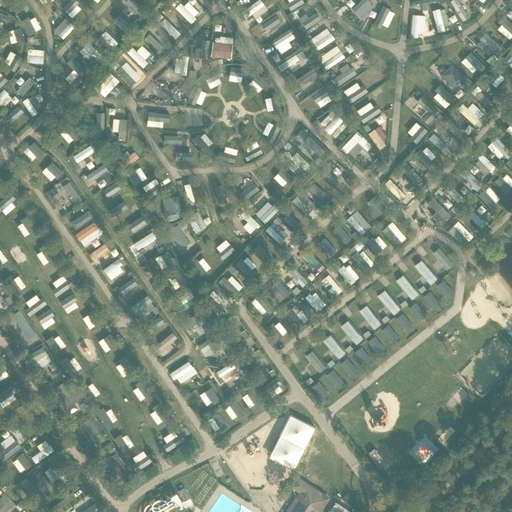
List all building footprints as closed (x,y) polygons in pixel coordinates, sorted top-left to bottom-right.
[(82,0),(93,9),(100,0),(82,0)] [(125,0),(124,1),(137,14),(142,9),(132,0),(125,0)] [(259,0),(249,7),(256,18),(268,10),(261,0),(259,0)] [(306,0),(285,0),(284,1),(291,10),(306,0)] [(368,0),(360,0),(352,9),(362,18),(375,6),(368,0)] [(463,22),(471,17),(459,0),(452,0),(450,2),(463,22)] [(175,9),(190,23),(200,13),(188,2),(183,7),(180,3),(175,9)] [(75,22),(80,16),(67,4),(61,10),(75,22)] [(381,30),(391,8),(383,4),(372,26),(381,30)] [(445,30),(444,26),(449,25),(445,8),(432,11),(437,32),(445,30)] [(271,40),(278,36),(275,31),(288,23),(281,12),(262,23),(271,40)] [(317,12),(309,18),(306,13),(300,17),(308,28),(322,18),(317,12)] [(118,13),(112,18),(124,31),(130,26),(118,13)] [(0,22),(4,26),(12,19),(8,14),(0,20),(0,22)] [(411,14),(410,37),(419,37),(419,33),(425,33),(426,15),(411,14)] [(511,34),(511,33),(511,23),(502,15),(497,20),(511,34)] [(158,23),(175,40),(181,33),(165,17),(158,23)] [(63,39),(75,27),(65,18),(54,30),(63,39)] [(40,26),(26,29),(27,36),(41,33),(40,26)] [(316,52),(335,38),(327,28),(308,41),(316,52)] [(107,49),(115,40),(105,31),(97,40),(107,49)] [(291,31),(273,43),(280,54),(291,47),(288,42),(295,37),(291,31)] [(150,33),(144,39),(157,53),(163,47),(150,33)] [(307,33),(302,36),(305,41),(310,38),(307,33)] [(487,58),(492,52),(496,56),(503,48),(486,33),(474,46),(487,58)] [(201,47),(195,47),(195,57),(209,58),(209,39),(202,39),(201,47)] [(82,47),(94,60),(100,55),(88,42),(82,47)] [(231,60),(232,45),(212,43),(210,57),(231,60)] [(337,45),(319,58),(326,69),(345,56),(337,45)] [(132,47),(127,52),(143,68),(148,62),(132,47)] [(44,64),(44,50),(27,49),(26,63),(44,64)] [(479,73),(485,67),(469,50),(459,60),(472,74),(476,70),(479,73)] [(20,66),(24,56),(13,52),(9,62),(20,66)] [(296,54),(278,66),(282,71),(299,59),(296,54)] [(80,71),(83,66),(63,56),(60,62),(80,71)] [(186,75),(189,61),(177,58),(174,72),(186,75)] [(499,65),(511,75),(511,64),(505,58),(499,65)] [(131,87),(142,76),(125,61),(115,72),(131,87)] [(350,63),(340,67),(342,74),(333,78),(335,84),(355,77),(350,63)] [(463,78),(451,66),(441,77),(453,88),(463,78)] [(230,76),(248,77),(248,68),(231,68),(230,76)] [(296,82),(302,88),(318,74),(313,68),(296,82)] [(189,72),(188,81),(191,81),(191,77),(196,77),(196,73),(189,72)] [(105,97),(119,81),(111,74),(97,89),(105,97)] [(505,88),(490,74),(484,80),(500,94),(505,88)] [(21,96),(36,83),(31,77),(16,90),(21,96)] [(375,79),(346,92),(350,100),(379,87),(375,79)] [(436,79),(425,90),(441,107),(453,96),(436,79)] [(186,104),(186,85),(164,84),(163,99),(175,100),(175,104),(186,104)] [(319,108),(327,103),(323,98),(333,92),(328,85),(311,96),(319,108)] [(0,106),(1,108),(12,99),(4,89),(0,92),(0,106)] [(487,110),(493,104),(480,91),(474,97),(487,110)] [(41,107),(33,95),(22,102),(30,114),(41,107)] [(420,103),(413,110),(427,125),(440,112),(423,95),(417,101),(420,103)] [(270,98),(274,114),(281,112),(277,96),(270,98)] [(380,102),(375,105),(372,101),(359,109),(366,121),(384,109),(380,102)] [(12,123),(24,112),(18,105),(6,116),(12,123)] [(458,112),(473,125),(479,119),(464,105),(458,112)] [(163,133),(164,112),(148,111),(148,126),(155,127),(155,133),(163,133)] [(330,134),(335,138),(347,126),(332,111),(320,124),(324,128),(326,127),(332,132),(330,134)] [(105,131),(105,112),(97,112),(98,131),(105,131)] [(415,138),(426,128),(415,117),(405,127),(415,138)] [(113,118),(112,131),(118,131),(118,141),(127,141),(127,119),(113,118)] [(458,138),(463,133),(450,120),(444,126),(458,138)] [(185,144),(184,121),(177,121),(177,128),(164,129),(165,139),(172,139),(173,145),(185,144)] [(61,144),(77,129),(72,122),(55,137),(61,144)] [(266,140),(274,143),(280,127),(272,124),(266,140)] [(367,133),(378,150),(387,145),(383,140),(387,138),(379,126),(367,133)] [(437,128),(428,139),(443,151),(452,141),(437,128)] [(299,148),(304,142),(320,157),(325,151),(303,130),(292,141),(299,148)] [(346,154),(357,142),(367,151),(372,146),(357,132),(341,149),(346,154)] [(198,133),(192,140),(203,151),(209,145),(198,133)] [(491,142),(507,159),(511,153),(511,152),(497,136),(491,142)] [(76,162),(95,153),(91,146),(72,155),(76,162)] [(258,146),(243,155),(247,161),(262,152),(258,146)] [(367,152),(363,149),(356,156),(366,165),(376,154),(370,148),(367,152)] [(172,159),(177,156),(172,149),(167,152),(172,159)] [(39,150),(35,154),(38,158),(32,165),(36,169),(47,157),(39,150)] [(124,168),(140,158),(135,151),(129,155),(127,151),(118,157),(124,168)] [(296,151),(290,156),(304,171),(310,166),(296,151)] [(431,174),(438,169),(427,153),(420,158),(431,174)] [(488,170),(492,175),(498,170),(483,155),(475,163),(484,173),(488,170)] [(98,156),(93,160),(97,165),(102,161),(98,156)] [(38,172),(42,178),(58,166),(54,160),(38,172)] [(159,169),(154,163),(150,166),(147,161),(133,171),(140,182),(159,169)] [(337,180),(329,172),(335,166),(330,161),(319,173),(332,185),(337,180)] [(105,165),(86,174),(89,181),(109,172),(105,165)] [(409,167),(403,174),(420,189),(426,182),(409,167)] [(285,190),(295,181),(283,168),(273,177),(285,190)] [(466,168),(460,174),(475,191),(482,186),(466,168)] [(508,197),(511,193),(511,188),(498,174),(492,180),(508,197)] [(56,176),(50,180),(53,185),(59,181),(56,176)] [(350,177),(345,182),(349,186),(354,181),(350,177)] [(214,185),(221,204),(237,198),(230,179),(214,185)] [(254,179),(240,188),(248,198),(261,189),(254,179)] [(62,186),(76,205),(82,200),(69,181),(62,186)] [(100,192),(103,197),(121,187),(117,181),(100,192)] [(391,181),(385,187),(400,201),(406,195),(391,181)] [(324,204),(333,195),(320,182),(311,191),(324,204)] [(190,183),(184,185),(188,201),(195,199),(190,183)] [(445,192),(459,206),(465,200),(452,186),(445,192)] [(302,189),(296,195),(299,198),(303,194),(305,192),(302,189)] [(496,214),(506,204),(492,189),(481,200),(496,214)] [(7,209),(19,199),(13,192),(1,202),(7,209)] [(307,215),(316,205),(304,194),(295,204),(307,215)] [(380,217),(387,212),(373,195),(362,203),(367,210),(372,207),(380,217)] [(127,197),(109,210),(117,220),(134,207),(127,197)] [(182,217),(177,197),(169,198),(172,211),(163,213),(165,221),(182,217)] [(422,208),(437,224),(449,213),(433,197),(422,208)] [(70,199),(61,207),(66,212),(75,204),(70,199)] [(280,207),(275,202),(272,205),(268,201),(255,214),(264,223),(280,207)] [(18,230),(31,220),(23,210),(11,220),(18,230)] [(91,211),(71,221),(75,228),(95,218),(91,211)] [(278,216),(293,230),(298,225),(283,211),(278,216)] [(361,235),(371,226),(356,211),(346,220),(361,235)] [(460,212),(455,217),(458,221),(463,216),(460,212)] [(241,226),(250,234),(259,225),(246,213),(242,218),(245,221),(241,226)] [(480,229),(486,224),(475,213),(470,218),(480,229)] [(200,214),(188,220),(195,233),(206,227),(200,214)] [(119,231),(125,241),(144,229),(137,219),(119,231)] [(279,244),(288,235),(273,221),(264,230),(279,244)] [(381,230),(395,247),(406,239),(392,221),(381,230)] [(458,221),(448,231),(463,247),(473,237),(458,221)] [(96,222),(76,233),(83,246),(103,235),(96,222)] [(27,240),(39,234),(36,227),(23,232),(27,240)] [(177,251),(190,243),(180,228),(168,236),(177,251)] [(344,228),(339,233),(348,245),(354,241),(344,228)] [(146,261),(143,255),(160,245),(153,232),(128,246),(139,265),(146,261)] [(221,244),(227,252),(237,245),(227,232),(222,236),(226,240),(221,244)] [(104,234),(99,238),(103,242),(107,239),(104,234)] [(376,255),(386,247),(374,234),(364,242),(376,255)] [(318,242),(333,259),(339,254),(324,237),(318,242)] [(110,240),(106,243),(110,249),(114,246),(110,240)] [(263,259),(271,251),(259,240),(251,248),(263,259)] [(47,241),(33,249),(40,260),(54,251),(47,241)] [(93,261),(109,249),(105,243),(89,255),(93,261)] [(447,270),(454,265),(439,247),(433,252),(447,270)] [(364,272),(373,263),(360,249),(351,258),(364,272)] [(154,272),(171,259),(165,252),(149,265),(154,272)] [(44,266),(51,278),(65,270),(58,258),(44,266)] [(249,279),(259,270),(248,259),(238,268),(249,279)] [(104,268),(109,279),(124,272),(120,265),(121,265),(119,260),(104,268)] [(422,260),(414,266),(431,285),(438,278),(422,260)] [(349,284),(358,277),(347,263),(338,271),(349,284)] [(320,264),(315,268),(319,272),(324,268),(320,264)] [(216,265),(199,278),(203,284),(221,271),(216,265)] [(302,287),(308,282),(294,266),(288,272),(302,287)] [(334,298),(342,290),(328,274),(319,282),(334,298)] [(411,300),(419,295),(404,275),(396,280),(411,300)] [(62,292),(74,283),(69,276),(56,285),(62,292)] [(231,276),(227,280),(224,276),(218,282),(232,297),(242,288),(231,276)] [(124,301),(143,289),(134,277),(116,289),(124,301)] [(274,279),(270,284),(287,299),(292,294),(274,279)] [(433,294),(442,287),(439,283),(430,290),(433,294)] [(0,291),(5,297),(10,293),(2,286),(0,288),(0,291)] [(25,287),(19,290),(26,301),(31,298),(25,287)] [(187,300),(193,296),(189,290),(170,303),(175,309),(180,306),(185,314),(193,308),(187,300)] [(393,315),(401,310),(385,290),(378,296),(393,315)] [(305,300),(317,311),(325,302),(313,291),(305,300)] [(220,293),(209,304),(218,313),(229,303),(220,293)] [(266,310),(270,314),(275,309),(260,293),(250,302),(261,314),(266,310)] [(68,301),(71,310),(85,304),(82,296),(68,301)] [(41,304),(26,311),(31,321),(45,314),(41,304)] [(375,330),(382,324),(367,305),(359,311),(375,330)] [(291,309),(286,313),(297,327),(302,323),(296,315),(300,311),(295,306),(291,309)] [(156,307),(150,311),(153,316),(159,313),(156,307)] [(409,308),(399,316),(409,328),(419,320),(409,308)] [(214,325),(203,309),(182,324),(187,330),(201,321),(207,330),(214,325)] [(285,338),(280,329),(288,325),(283,314),(266,323),(277,343),(285,338)] [(262,317),(257,322),(260,325),(266,321),(262,317)] [(154,322),(157,332),(167,329),(164,319),(154,322)] [(341,325),(356,345),(363,340),(349,320),(341,325)] [(384,331),(392,340),(405,330),(397,320),(384,331)] [(43,337),(57,331),(53,321),(39,327),(43,337)] [(156,350),(163,358),(176,345),(173,341),(177,337),(173,333),(156,350)] [(376,348),(385,340),(378,333),(370,341),(376,348)] [(323,341),(339,359),(346,353),(330,334),(323,341)] [(198,346),(204,353),(216,344),(211,337),(198,346)] [(110,361),(118,355),(110,342),(101,349),(110,361)] [(44,346),(24,357),(31,371),(44,364),(48,372),(56,368),(44,346)] [(354,351),(359,364),(369,361),(364,347),(354,351)] [(321,373),(327,367),(312,350),(305,356),(321,373)] [(337,374),(349,364),(345,359),(333,369),(337,374)] [(170,374),(174,380),(177,377),(181,383),(198,372),(190,360),(170,374)] [(117,369),(123,376),(132,368),(126,361),(117,369)] [(217,371),(224,382),(240,373),(233,361),(217,371)] [(328,395),(338,388),(328,374),(318,382),(328,395)] [(5,376),(0,378),(0,388),(9,385),(5,376)] [(136,377),(125,385),(133,394),(143,386),(136,377)] [(54,388),(64,403),(64,405),(66,408),(68,408),(71,406),(71,405),(81,398),(68,379),(54,388)] [(206,383),(190,396),(199,408),(215,395),(206,383)] [(243,398),(250,406),(261,398),(254,390),(243,398)] [(4,406),(19,396),(16,391),(1,400),(4,406)] [(141,400),(148,411),(158,404),(151,394),(141,400)] [(83,403),(79,406),(83,413),(87,410),(83,403)] [(100,421),(114,411),(109,403),(94,412),(100,421)] [(157,424),(168,419),(164,410),(153,414),(157,424)] [(219,412),(210,419),(220,434),(229,427),(219,412)] [(94,436),(102,431),(93,416),(84,422),(94,436)] [(447,438),(455,431),(451,426),(443,433),(447,438)] [(175,427),(163,435),(170,446),(182,439),(175,427)] [(35,464),(54,451),(46,439),(36,446),(40,451),(31,458),(35,464)] [(123,456),(137,448),(132,439),(118,447),(123,456)] [(0,444),(0,458),(2,462),(20,448),(19,447),(19,445),(18,443),(16,443),(15,441),(14,442),(4,450),(0,444)] [(16,457),(26,471),(33,466),(23,452),(16,457)] [(286,453),(281,460),(293,468),(298,461),(286,453)] [(115,470),(103,478),(104,479),(104,480),(106,483),(107,484),(108,485),(126,472),(115,455),(108,459),(115,470)] [(44,463),(40,467),(43,472),(48,468),(44,463)] [(287,511),(319,511),(328,499),(297,479),(292,487),(302,494),(299,500),(296,498),(287,511)] [(10,489),(5,493),(9,497),(14,493),(10,489)] [(184,489),(178,492),(184,502),(190,498),(184,489)] [(66,511),(65,511),(101,511),(94,502),(93,503),(89,497),(66,511)] [(350,511),(336,503),(330,511),(350,511)]
